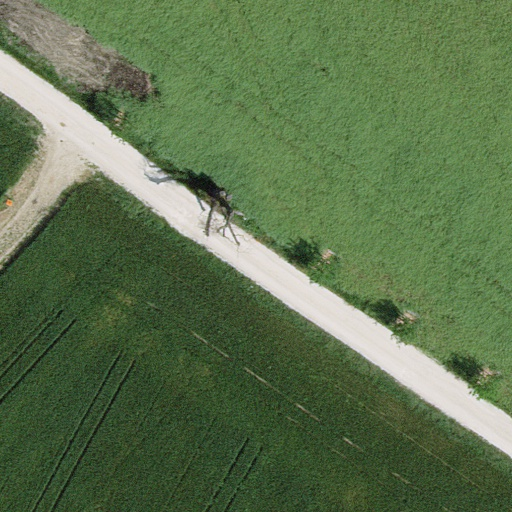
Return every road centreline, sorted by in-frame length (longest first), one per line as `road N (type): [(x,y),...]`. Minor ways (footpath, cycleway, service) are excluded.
road 1 (track): [(511,435),(0,68)]
road 2 (track): [(0,244),(96,136)]
